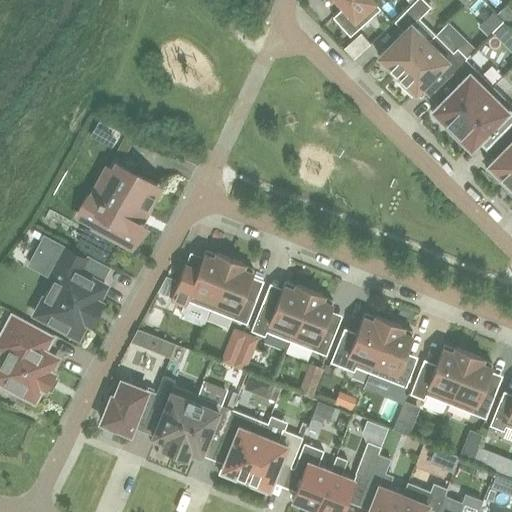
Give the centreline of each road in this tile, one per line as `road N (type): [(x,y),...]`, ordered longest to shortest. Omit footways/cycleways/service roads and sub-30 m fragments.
road 1 (residential): [(26,511),(193,191)]
road 2 (residential): [(193,191),(511,318)]
road 3 (residential): [(511,244),(280,18)]
road 4 (residential): [(193,191),(280,18)]
